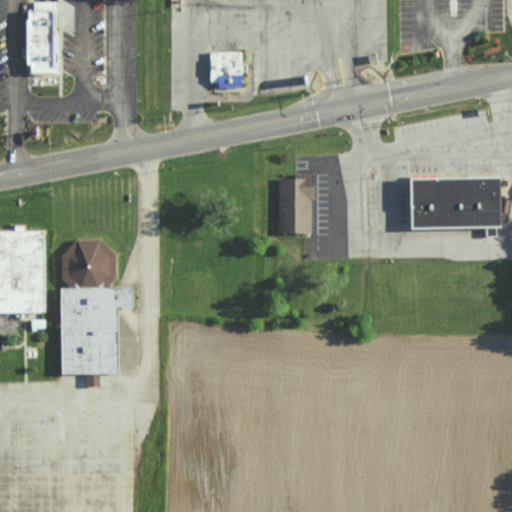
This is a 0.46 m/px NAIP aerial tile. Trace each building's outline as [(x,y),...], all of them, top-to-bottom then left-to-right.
[(56,3),(56,34),(59,34),(58,73),(33,73),(33,63),(28,63),(29,3),(56,3)] [(241,52),(241,65),(246,65),(246,72),(241,72),(241,88),(218,88),(218,83),(210,83),(210,53),(241,52)] [(313,174),(314,201),(310,201),(310,233),(277,234),(277,179),(294,179),(294,174),(313,174)] [(497,177),(498,228),(494,228),(494,236),(484,237),(484,228),(408,229),(408,178),(497,177)] [(0,230),(12,230),(12,225),(24,225),(24,230),(44,230),(45,313),(0,313),(0,230)] [(108,288),(130,288),(130,309),(115,309),(116,374),(97,374),(97,387),(86,387),(86,374),(59,375),(58,288),(66,288),(67,285),(60,279),(60,256),(75,240),(98,240),(114,255),(114,278),(108,285),(108,288)]
